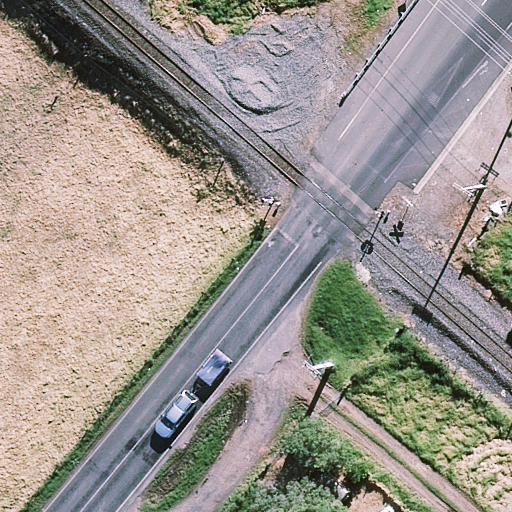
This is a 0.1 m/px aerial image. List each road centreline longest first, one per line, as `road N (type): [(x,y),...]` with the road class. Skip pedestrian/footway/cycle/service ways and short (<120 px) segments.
road 1 (unclassified): [(77,511),(328,205)]
road 2 (track): [(453,511),(318,385),(234,319)]
road 3 (unclassified): [(484,0),(328,205)]
